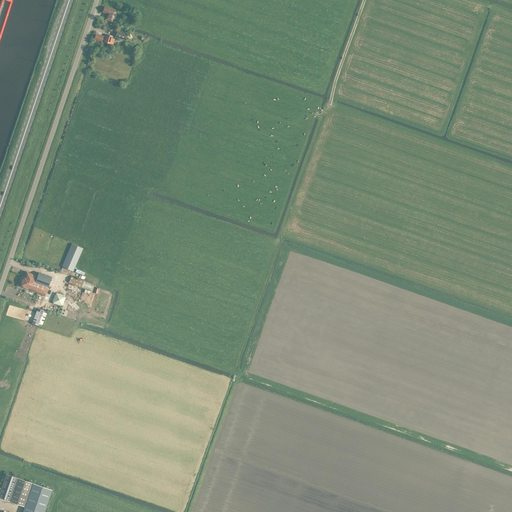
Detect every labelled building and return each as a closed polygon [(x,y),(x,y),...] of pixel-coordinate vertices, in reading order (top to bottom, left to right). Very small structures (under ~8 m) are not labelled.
[(105,19),(112,22),(115,10),(104,6),(102,12),(107,14),(105,19)] [(115,37),(126,41),(128,35),(117,31),(115,37)] [(104,42),(110,44),(110,43),(113,44),(114,39),(112,39),(112,36),(106,34),(105,37),(96,34),(94,39),(102,41),(102,39),(105,40),(104,42)] [(72,244),(62,266),(73,271),(82,248),(72,244)] [(19,286),(45,295),(52,277),(39,272),(38,275),(27,271),(25,276),(24,276),(19,286)] [(93,283),(71,276),(69,283),(91,290),(93,283)] [(56,292),(53,302),(62,306),(66,296),(56,292)] [(31,323),(42,327),(48,312),(38,308),(31,323)] [(0,498),(24,507),(33,483),(7,474),(2,489),(0,487),(0,498)] [(43,511),(52,489),(33,483),(24,507),(22,511),(43,511)]
